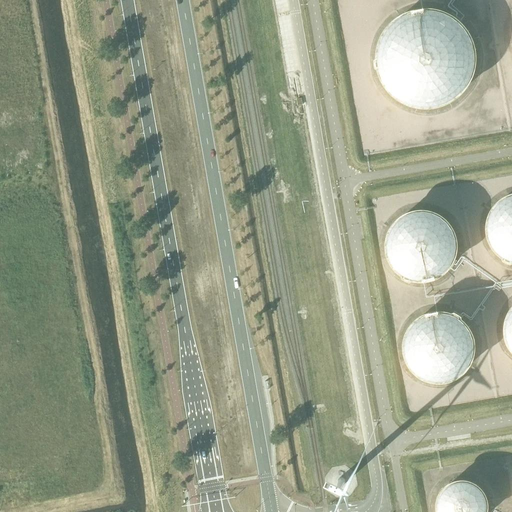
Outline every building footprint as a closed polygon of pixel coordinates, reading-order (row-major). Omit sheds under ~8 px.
[(424,10),(413,11),(397,19),(385,32),(378,48),(376,61),(380,78),(389,93),(395,100),(411,108),(428,111),(443,108),(459,100),(470,87),(475,77),(478,60),(475,42),(469,32),(457,20),(442,12),(424,10)] [(511,191),(501,196),(492,205),(486,216),(485,229),(488,241),(499,255),(510,260),(511,260),(511,191)] [(427,208),(415,209),(404,213),(395,221),(389,232),(387,242),(389,254),(395,265),(400,271),(411,276),(429,278),(440,273),(449,265),(455,257),(457,245),(456,233),(448,220),(439,212),(427,208)] [(445,312),(430,312),(419,317),(410,326),(405,337),(403,348),(406,360),(413,370),(418,374),(429,380),(445,381),(456,376),(465,368),(473,354),(473,342),(470,330),(465,324),(456,316),(445,312)] [(474,481),(462,478),(454,480),(446,484),(439,493),(437,501),(438,510),(438,511),(485,511),(487,509),(487,500),(486,494),(481,487),(474,481)]
